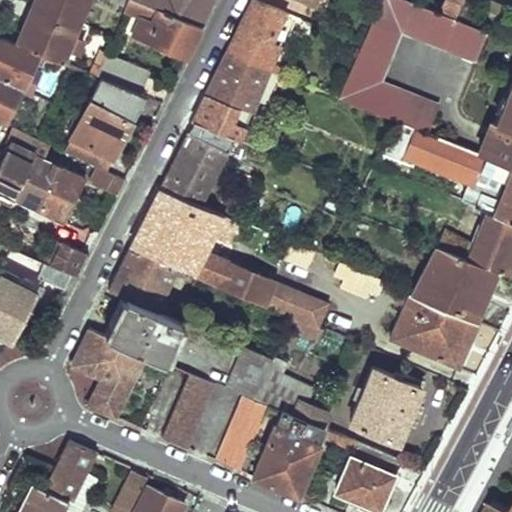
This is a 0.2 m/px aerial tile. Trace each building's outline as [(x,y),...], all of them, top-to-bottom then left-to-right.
[(33,0),(32,3),(77,22),(85,0),(33,0)] [(139,0),(124,0),(122,6),(155,19),(152,24),(144,22),(137,37),(183,57),(199,24),(139,0)] [(139,0),(199,24),(211,0),(139,0)] [(252,0),(250,0),(224,54),(265,69),(270,71),(275,61),(268,60),(275,46),(266,41),(280,11),(252,0)] [(379,0),(335,96),(401,123),(407,125),(425,133),(438,104),(380,81),(400,33),(474,63),(486,34),(450,19),(435,13),(402,0),(379,0)] [(442,0),(435,13),(450,19),(460,0),(442,0)] [(32,3),(16,43),(37,51),(66,63),(69,57),(63,55),(77,22),(32,3)] [(0,77),(19,87),(26,91),(37,69),(30,65),(37,51),(16,43),(0,36),(0,77)] [(224,54),(191,119),(215,128),(220,118),(239,125),(252,101),(265,69),(224,54)] [(103,56),(96,76),(98,77),(139,93),(147,74),(103,56)] [(0,77),(0,120),(3,122),(10,106),(15,108),(18,103),(13,101),(19,87),(0,77)] [(98,77),(69,137),(63,150),(106,170),(112,158),(142,95),(139,93),(98,77)] [(511,82),(493,124),(495,125),(490,138),(483,135),(476,154),(481,156),(511,169),(511,82)] [(191,119),(158,186),(200,203),(227,148),(209,140),(215,128),(191,119)] [(493,124),(488,121),(483,135),(490,138),(495,125),(493,124)] [(401,123),(398,132),(403,135),(407,125),(401,123)] [(413,132),(402,156),(453,176),(464,149),(435,137),(434,140),(413,132)] [(7,142),(0,156),(0,193),(61,223),(83,177),(63,167),(66,161),(56,156),(52,164),(7,142)] [(249,142),(245,152),(255,156),(259,146),(249,142)] [(382,148),(375,165),(387,169),(393,152),(382,148)] [(464,149),(453,176),(469,182),(475,168),(481,156),(476,154),(464,149)] [(469,194),(465,203),(475,207),(511,222),(511,169),(481,156),(475,168),(506,182),(496,201),(478,193),(476,197),(469,194)] [(469,182),(465,192),(469,194),(476,197),(478,193),(496,201),(506,182),(475,168),(469,182)] [(108,171),(98,188),(114,195),(122,178),(108,171)] [(140,223),(129,245),(179,267),(222,285),(228,287),(265,304),(273,280),(227,260),(226,263),(203,253),(213,233),(222,237),(232,217),(229,215),(209,207),(200,203),(158,186),(140,223)] [(214,196),(209,207),(229,215),(234,204),(214,196)] [(442,227),(434,244),(495,269),(509,276),(511,268),(511,222),(475,207),(470,216),(482,222),(472,242),(458,237),(442,227)] [(288,240),(282,257),(305,266),(312,250),(288,240)] [(60,242),(48,266),(68,275),(73,277),(85,253),(60,242)] [(434,244),(412,293),(474,320),(495,269),(434,244)] [(117,269),(108,288),(123,294),(157,309),(179,267),(129,245),(117,269)] [(338,261),(333,272),(342,277),(338,286),(365,297),(368,290),(376,292),(382,280),(338,261)] [(43,263),(35,278),(61,290),(68,275),(48,266),(43,263)] [(0,334),(7,337),(9,338),(30,299),(27,295),(33,284),(16,276),(8,290),(0,286),(0,334)] [(273,280),(265,304),(318,326),(326,304),(273,280)] [(222,285),(218,291),(224,294),(228,287),(222,285)] [(408,291),(388,336),(450,362),(460,338),(467,341),(475,320),(474,320),(412,293),(408,291)] [(123,294),(105,335),(143,352),(162,360),(182,319),(157,309),(123,294)] [(88,328),(70,365),(99,378),(87,404),(113,415),(143,352),(105,335),(88,328)] [(460,338),(450,362),(457,365),(467,341),(460,338)] [(226,367),(229,344),(217,342),(213,365),(226,367)] [(243,345),(224,386),(252,398),(269,367),(274,358),(243,345)] [(315,388),(269,367),(252,398),(268,404),(279,409),(283,399),(294,403),(296,400),(307,404),(315,388)] [(371,367),(348,422),(397,442),(420,387),(371,367)] [(190,371),(160,435),(185,446),(215,382),(190,371)] [(242,395),(215,458),(238,467),(264,405),(242,395)] [(307,404),(296,400),(294,403),(283,399),(279,409),(322,427),(328,414),(307,404)] [(279,409),(268,404),(263,415),(278,421),(276,426),(274,425),(253,475),(297,494),(321,442),(317,441),(320,434),(346,445),(343,454),(349,456),(355,441),(322,427),(279,409)] [(69,441),(44,488),(70,499),(74,500),(96,452),(69,441)] [(399,459),(355,441),(349,456),(334,491),(378,508),(399,459)] [(132,468),(109,511),(129,511),(148,475),(132,468)] [(30,484),(18,511),(64,511),(70,499),(44,488),(44,489),(30,484)] [(147,484),(132,511),(181,511),(185,504),(147,484)] [(511,511),(511,508),(492,500),(485,511),(511,511)]
